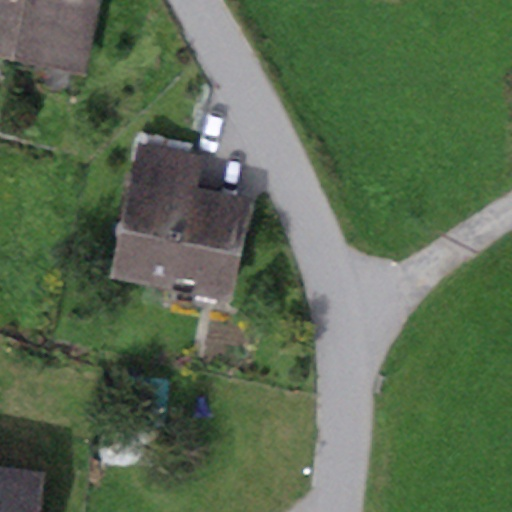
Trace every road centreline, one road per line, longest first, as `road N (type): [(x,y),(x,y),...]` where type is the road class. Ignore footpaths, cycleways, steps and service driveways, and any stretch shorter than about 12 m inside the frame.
road 1 (residential): [(337,511),(346,366),(319,249),(187,0)]
road 2 (track): [(341,325),(511,213)]
